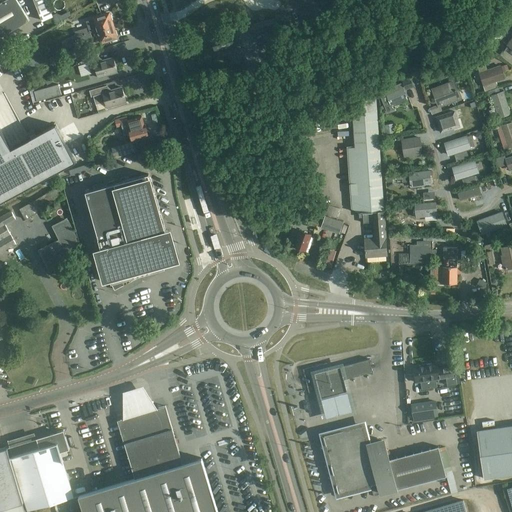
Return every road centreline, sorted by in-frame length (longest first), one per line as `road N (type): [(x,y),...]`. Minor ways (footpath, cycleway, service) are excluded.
road 1 (primary): [(143,0),(219,282)]
road 2 (primary): [(244,273),(211,196),(152,0)]
road 3 (primary): [(305,511),(257,342)]
road 4 (primary): [(238,345),(291,511)]
road 5 (unknown): [(90,383),(80,336),(109,309),(152,291),(163,327)]
road 6 (unclassified): [(0,410),(123,372)]
road 7 (unclassified): [(383,315),(511,308)]
